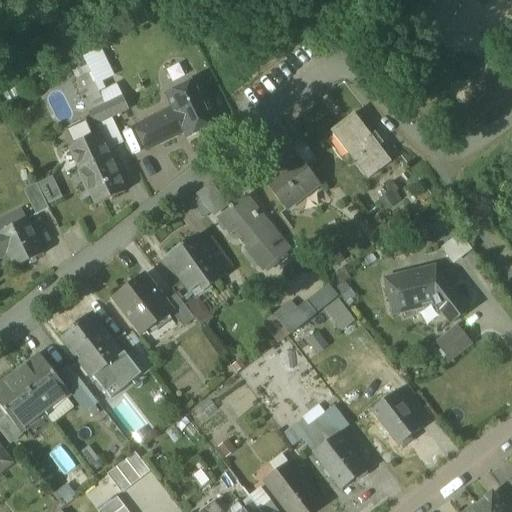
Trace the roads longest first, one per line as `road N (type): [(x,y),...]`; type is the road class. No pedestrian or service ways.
road 1 (unclassified): [(511,116),(467,149),(442,156),(340,60),(0,326)]
road 2 (residential): [(405,511),(511,429)]
